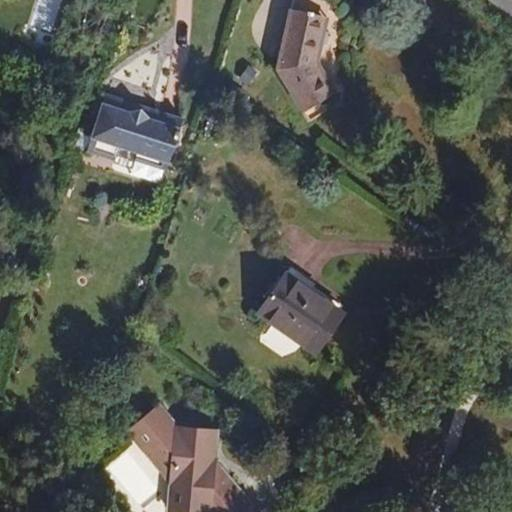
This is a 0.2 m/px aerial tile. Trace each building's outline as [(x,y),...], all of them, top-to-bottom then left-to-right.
[(298,0),(296,10),(291,8),(277,70),(304,114),(337,92),(319,62),(322,50),(312,47),(320,16),(325,17),(329,0),(328,0),(298,0)] [(257,72),(248,65),(238,78),(247,85),(257,72)] [(248,95),(231,85),(228,90),(245,101),(248,95)] [(129,112),(132,104),(105,96),(89,150),(115,158),(119,145),(138,151),(137,157),(168,167),(183,119),(151,109),(148,118),(140,109),(129,112)] [(151,109),(132,104),(129,112),(140,109),(148,118),(151,109)] [(0,260),(0,268),(21,275),(30,244),(7,237),(0,260)] [(343,314),(285,273),(257,313),(315,353),(343,314)] [(213,466),(214,460),(217,432),(178,429),(159,406),(129,431),(172,484),(169,511),(178,511),(257,511),(238,489),(235,492),(213,466)] [(238,489),(214,460),(213,466),(235,492),(238,489)]
